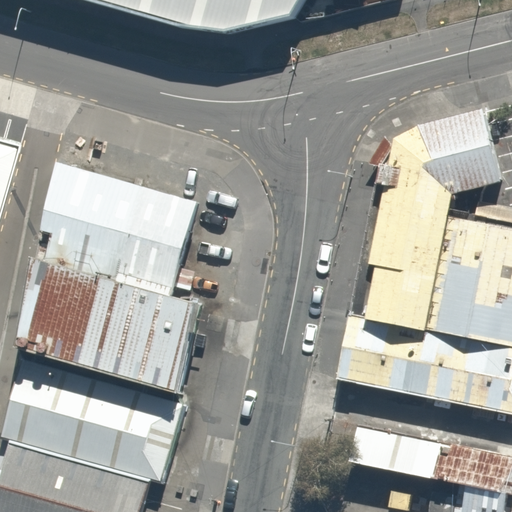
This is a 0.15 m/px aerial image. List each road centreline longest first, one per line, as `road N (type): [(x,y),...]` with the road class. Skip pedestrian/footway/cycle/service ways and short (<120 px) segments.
road 1 (residential): [(301,94),(305,227),(250,511)]
road 2 (residential): [(0,46),(184,97),(248,102),(301,94)]
road 3 (residential): [(301,94),(511,40)]
